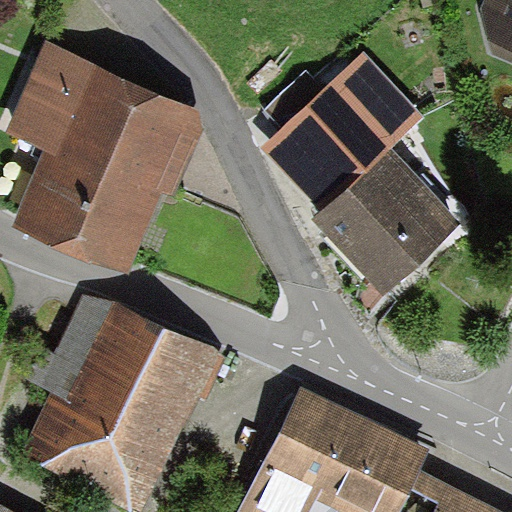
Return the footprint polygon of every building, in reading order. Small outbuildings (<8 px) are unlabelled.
[(511,0),(481,0),(481,1),(493,47),(511,55),(511,0)] [(45,136),(15,208),(131,257),(164,180),(177,185),(206,118),(201,96),(47,32),(9,121),(45,136)] [(391,135),(409,119),(355,58),(263,139),(318,200),(391,135)] [(391,135),(318,200),(315,204),(384,280),(461,211),(391,135)] [(24,442),(141,502),(221,342),(114,293),(84,291),(57,346),(36,338),(22,368),(53,383),(24,442)] [(421,460),(432,437),(300,374),(234,511),(305,511),(317,489),(366,511),(396,511),(413,476),(421,460)] [(511,511),(511,505),(421,460),(413,476),(439,489),(427,511),(511,511)] [(37,511),(3,495),(0,500),(0,511),(37,511)]
